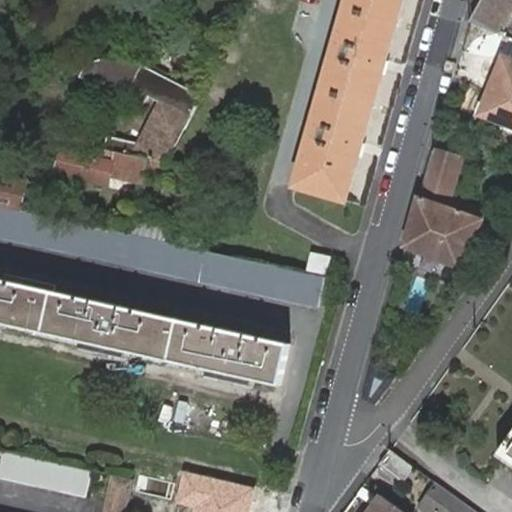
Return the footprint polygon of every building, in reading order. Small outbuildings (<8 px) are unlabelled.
[(348,0),(295,186),(346,201),(373,109),(399,18),(404,0),(348,0)] [(511,0),(483,0),(471,22),(511,39),(511,0)] [(107,60),(95,83),(124,97),(139,65),(121,56),(107,60)] [(482,113),(511,124),(511,60),(508,59),(500,78),(497,77),(482,113)] [(82,77),(95,83),(107,60),(88,65),(82,77)] [(168,163),(201,96),(143,67),(130,94),(145,102),(149,95),(163,102),(140,146),(133,143),(108,137),(106,148),(166,162),(168,163)] [(166,162),(106,148),(103,159),(61,149),(56,171),(108,183),(110,174),(141,181),(143,171),(163,175),(166,162)] [(420,199),(406,246),(460,266),(482,220),(487,211),(451,198),(462,158),(434,150),(420,199)] [(0,173),(0,205),(21,210),(28,180),(0,173)] [(301,271),(180,244),(21,210),(0,205),(0,236),(319,307),(326,277),(301,271)] [(301,271),(326,277),(330,257),(306,251),(301,271)] [(241,376),(281,385),(289,344),(179,319),(127,308),(54,291),(3,280),(0,279),(0,321),(100,344),(99,350),(114,353),(115,348),(226,372),(224,378),(239,381),(241,376)] [(397,376),(372,364),(362,399),(376,405),(397,376)] [(511,466),(511,453),(511,451),(511,433),(497,456),(511,466)] [(404,482),(415,468),(391,450),(380,464),(404,482)] [(93,472),(0,451),(0,483),(86,503),(93,472)] [(250,511),(256,488),(186,471),(178,505),(199,510),(198,511),(250,511)] [(125,511),(133,480),(112,475),(103,511),(125,511)] [(478,511),(437,483),(420,507),(426,511),(478,511)] [(381,494),(369,511),(375,511),(386,497),(381,494)] [(406,511),(386,497),(375,511),(406,511)]
